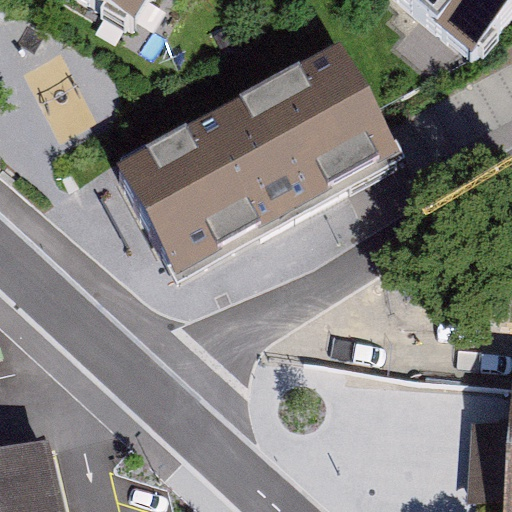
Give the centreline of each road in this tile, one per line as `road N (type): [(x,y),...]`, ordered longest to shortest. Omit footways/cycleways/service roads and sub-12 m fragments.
road 1 (residential): [(511,173),(157,396)]
road 2 (tertiary): [(157,396),(0,254)]
road 3 (tertiary): [(281,511),(157,396)]
